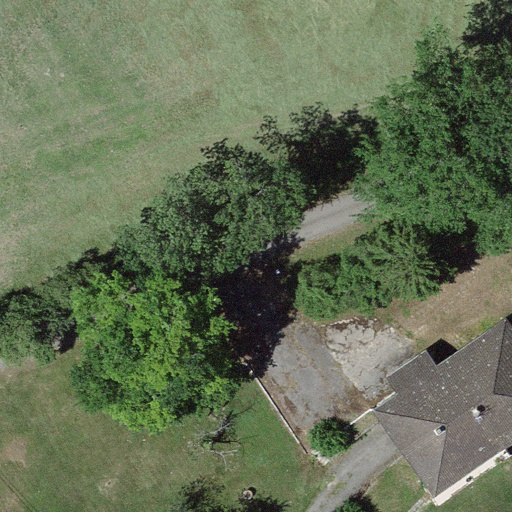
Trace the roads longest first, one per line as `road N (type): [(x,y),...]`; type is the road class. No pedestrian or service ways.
road 1 (track): [(223,263),(401,193),(511,161)]
road 2 (unclassified): [(0,353),(223,263)]
